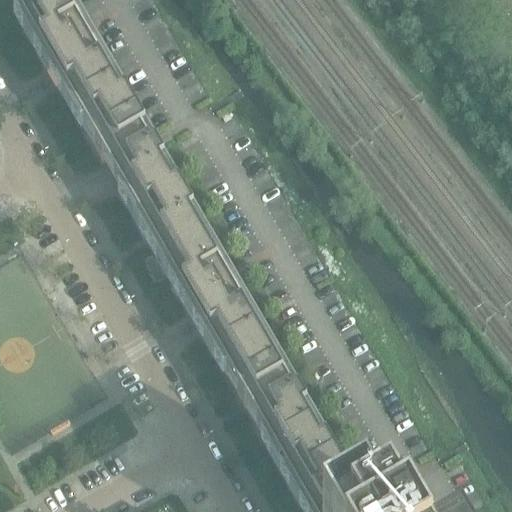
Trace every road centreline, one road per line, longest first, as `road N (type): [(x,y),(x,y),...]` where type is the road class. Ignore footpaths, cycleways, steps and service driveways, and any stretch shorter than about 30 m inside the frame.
road 1 (residential): [(195,448),(33,166)]
road 2 (residential): [(83,511),(195,448)]
